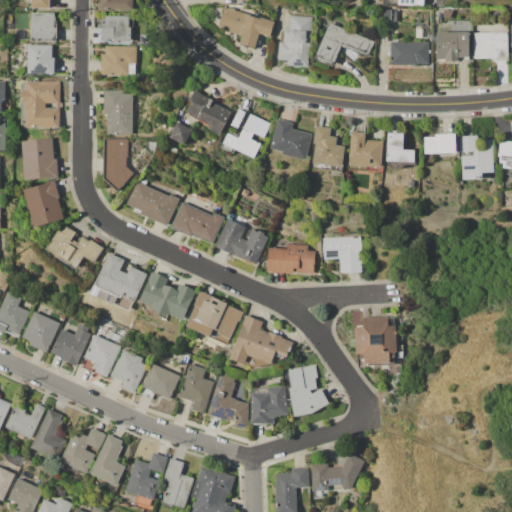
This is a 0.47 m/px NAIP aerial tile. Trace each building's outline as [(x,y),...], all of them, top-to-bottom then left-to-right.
[(31,0),(51,0),(51,5),(49,5),(49,9),(31,8),(31,0)] [(98,0),(132,0),(132,10),(98,9),(98,0)] [(225,30),(226,26),(218,24),(224,5),(234,8),(234,10),(246,14),(246,15),(259,19),(260,17),(274,21),(269,36),(259,33),(254,48),(253,47),(252,49),(246,47),(246,46),(239,43),(241,35),(225,30)] [(443,9),(452,9),(450,17),(443,17),(443,9)] [(30,12),(53,12),(54,18),(56,18),(57,25),(56,25),(56,41),(30,41),(30,12)] [(279,41),(282,41),(283,29),(288,29),(290,14),(312,16),(311,31),(312,31),(311,48),(309,47),(308,67),(286,65),(287,60),(277,60),(279,41)] [(104,15),(128,16),(128,19),(132,19),(132,31),(131,31),(131,45),(100,44),(100,23),(104,23),(104,15)] [(329,22),(373,41),(366,57),(340,46),(331,67),(314,59),(329,22)] [(472,23),(475,22),(475,25),(492,25),(492,23),(506,23),(507,60),(490,60),(490,58),(473,58),(472,23)] [(435,32),(467,32),(468,60),(436,60),(435,32)] [(390,42),(428,41),(429,49),(430,49),(430,53),(429,53),(429,63),(417,63),(415,64),(390,64),(390,42)] [(27,45),(51,45),(51,57),(54,57),(54,73),(27,73),(27,45)] [(105,46),(136,46),(135,63),(134,75),(100,74),(100,53),(104,54),(105,46)] [(26,81),(60,81),(59,127),(25,127),(25,109),(24,109),(24,102),(21,102),(21,89),(26,89),(26,81)] [(103,90),(122,90),(122,92),(132,93),(131,134),(106,134),(106,114),(103,114),(103,90)] [(186,111),(192,101),(188,99),(194,90),(231,113),(218,135),(207,128),(209,125),(186,111)] [(230,124),(238,108),(245,111),(237,128),(230,124)] [(249,113),(269,123),(263,137),(253,133),(250,138),(260,143),(253,158),(234,149),(233,153),(220,147),(227,132),(238,137),(249,113)] [(277,118),(293,122),(291,128),(312,133),(305,159),(281,153),(282,151),(270,148),(277,118)] [(177,122),(191,129),(183,145),(169,137),(177,122)] [(315,126),(330,128),(329,135),(337,136),(335,144),(344,146),(341,164),(342,164),(341,174),(330,172),(330,169),(313,167),(314,163),(312,162),(315,143),(313,143),(315,126)] [(499,140),(511,141),(511,137),(511,130),(511,129),(511,168),(502,168),(502,163),(498,163),(499,157),(497,157),(499,140)] [(350,131),(365,132),(365,138),(383,140),(381,164),(382,165),(382,173),(365,172),(365,165),(348,164),(350,131)] [(386,132),(402,133),(402,149),(413,149),(413,152),(415,152),(415,165),(403,165),(400,168),(390,167),(387,164),(387,161),(386,161),(386,132)] [(424,137),(434,137),(434,133),(455,133),(455,152),(447,152),(446,153),(443,153),(442,152),(424,152),(424,137)] [(458,136),(476,135),(477,140),(491,139),(493,172),(481,173),(481,178),(461,179),(460,155),(472,155),(472,151),(459,152),(458,136)] [(20,141),(52,138),(54,159),(56,158),(58,177),(47,178),(47,177),(24,179),(20,141)] [(103,138),(127,138),(127,157),(125,157),(125,166),(133,173),(117,191),(104,178),(103,138)] [(126,204),(136,181),(139,183),(141,178),(147,180),(145,185),(159,192),(168,196),(169,194),(179,198),(166,226),(139,214),(141,211),(126,204)] [(23,190),(33,187),(33,186),(53,179),(59,198),(57,199),(63,218),(34,227),(23,190)] [(170,228),(181,202),(211,215),(212,212),(223,217),(211,243),(191,234),(190,236),(170,228)] [(215,245),(227,218),(245,226),(240,237),(246,240),(248,236),(245,235),(248,229),(251,230),(251,229),(257,232),(258,230),(264,232),(263,234),(268,236),(256,264),(215,245)] [(90,239),(103,248),(93,263),(84,257),(80,263),(78,262),(73,269),(57,257),(58,256),(46,248),(58,230),(62,232),(66,225),(75,231),(71,237),(77,241),(81,236),(88,241),(90,239)] [(322,238),(360,236),(362,272),(340,273),(339,259),(323,259),(322,238)] [(268,247),(286,249),(286,243),(308,245),(307,250),(315,251),(313,273),(293,272),(293,274),(266,272),(268,247)] [(146,274),(133,302),(132,302),(128,310),(89,293),(94,282),(96,283),(101,271),(100,270),(108,252),(123,260),(119,270),(126,273),(130,266),(146,274)] [(195,290),(181,320),(169,315),(158,314),(150,306),(138,301),(152,271),(167,278),(164,284),(176,289),(179,283),(195,290)] [(0,307),(7,291),(22,298),(18,307),(30,312),(19,338),(5,331),(4,333),(0,331),(0,307)] [(199,291),(227,303),(226,305),(242,312),(238,321),(237,320),(226,344),(184,324),(199,291)] [(34,312),(60,324),(51,345),(50,344),(46,352),(29,344),(30,341),(22,338),(34,312)] [(228,357),(245,315),(262,322),(259,329),(268,332),(268,331),(282,336),(281,337),(292,342),(289,347),(290,347),(289,351),(288,350),(285,357),(283,357),(282,358),(273,355),(269,364),(247,355),(243,363),(228,357)] [(354,326),(362,326),(362,317),(387,316),(387,317),(394,317),(394,325),(395,325),(396,352),(396,363),(393,363),(393,364),(365,365),(365,368),(358,368),(357,353),(355,353),(354,326)] [(61,329),(74,335),(79,323),(89,327),(87,332),(90,333),(75,366),(62,360),(63,357),(51,352),(61,329)] [(94,335),(106,340),(110,331),(125,338),(108,377),(95,371),(95,370),(92,368),(95,362),(84,357),(94,335)] [(110,375),(122,349),(143,358),(141,363),(147,366),(134,395),(120,388),(123,381),(110,375)] [(151,363),(180,377),(170,400),(154,393),(151,399),(140,394),(143,387),(141,387),(151,363)] [(189,363),(205,368),(202,378),(213,381),(206,404),(208,405),(205,413),(191,409),(193,401),(179,396),(189,363)] [(282,368),(289,367),(289,369),(314,365),(316,377),(314,378),(316,390),(320,388),(328,403),(310,413),(293,416),(292,408),(290,408),(284,375),(282,375),(281,371),(283,371),(282,368)] [(220,369),(234,374),(232,379),(233,379),(233,381),(235,382),(230,397),(235,398),(234,400),(247,403),(247,428),(206,415),(220,369)] [(250,388),(268,388),(284,384),(286,399),(285,399),(288,414),(273,417),(273,423),(268,423),(268,424),(250,423),(250,388)] [(0,398),(11,404),(9,408),(11,409),(0,430),(0,398)] [(5,427),(15,406),(26,411),(25,413),(31,415),(37,404),(45,408),(31,439),(18,433),(5,427)] [(49,409),(64,417),(55,436),(67,442),(58,460),(30,447),(49,409)] [(60,460),(75,431),(87,437),(91,428),(106,435),(99,449),(88,444),(85,449),(96,455),(87,473),(60,460)] [(90,473),(109,435),(122,442),(121,445),(123,446),(115,462),(125,467),(116,486),(90,473)] [(135,460),(149,464),(153,453),(168,457),(163,473),(151,469),(149,477),(159,480),(153,499),(126,491),(135,460)] [(311,465),(327,464),(327,468),(342,467),(349,454),(357,458),(358,457),(362,459),(362,460),(364,461),(349,489),(342,489),(342,488),(328,488),(328,490),(311,490),(311,465)] [(170,458),(184,463),(181,474),(194,478),(185,508),(163,502),(169,481),(164,480),(170,458)] [(0,467),(15,474),(3,500),(0,499),(0,467)] [(200,467),(235,477),(230,494),(228,494),(226,502),(227,503),(226,506),(230,507),(231,503),(235,504),(232,511),(193,511),(197,496),(191,495),(196,479),(197,480),(200,467)] [(275,511),(275,474),(291,473),(291,469),(307,468),(308,487),(296,487),(296,511),(275,511)] [(8,499),(18,478),(44,490),(33,511),(15,511),(19,504),(8,499)] [(37,511),(44,499),(56,505),(60,498),(72,504),(68,511),(37,511)]
